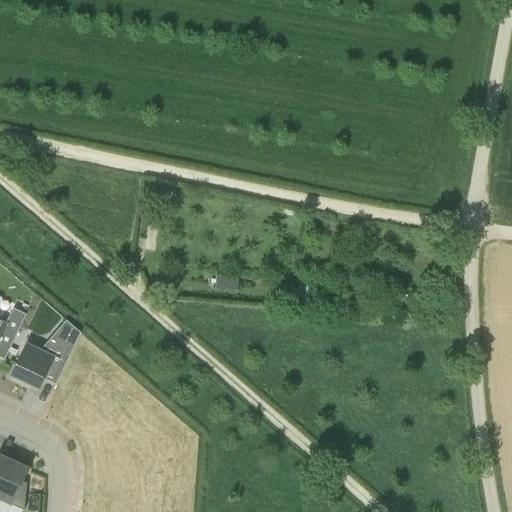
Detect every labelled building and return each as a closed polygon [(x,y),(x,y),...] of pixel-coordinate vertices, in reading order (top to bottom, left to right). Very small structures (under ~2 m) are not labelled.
[(226,292),(227,279),(217,278),(215,291),(226,292)] [(396,296),(394,314),(411,316),(412,298),(396,296)] [(0,361),(3,363),(25,318),(12,311),(4,327),(0,324),(0,361)] [(55,386),(80,334),(65,321),(39,352),(25,345),(9,377),(38,391),(43,380),(55,386)] [(0,500),(23,511),(26,484),(21,482),(27,470),(7,461),(0,457),(0,500)]
